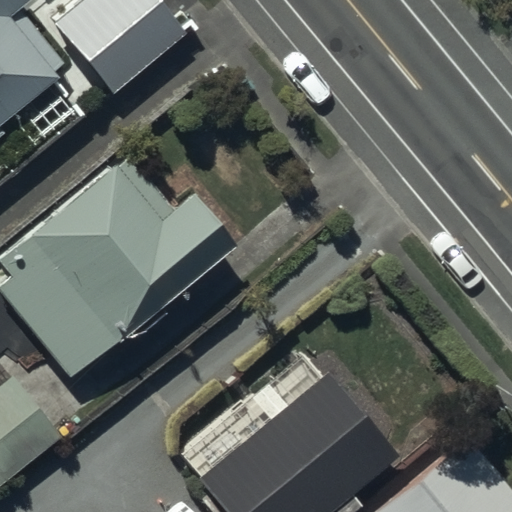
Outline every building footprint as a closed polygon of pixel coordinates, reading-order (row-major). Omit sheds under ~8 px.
[(0,0),(0,105),(56,61),(6,0),(0,0)] [(0,265),(2,268),(0,269),(0,296),(59,369),(120,319),(128,330),(160,304),(151,294),(223,235),(179,182),(162,197),(120,146),(106,157),(102,152),(0,235),(0,265)] [(320,362),(188,468),(223,511),(304,511),(388,445),(320,362)] [(3,368),(0,370),(0,472),(53,431),(3,368)] [(511,511),(511,490),(462,429),(357,511),(511,511)]
